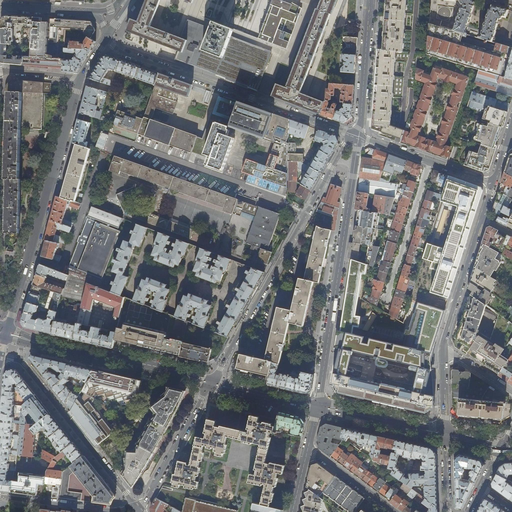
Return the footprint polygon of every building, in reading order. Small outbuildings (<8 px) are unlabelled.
[(246,86),(257,90),(271,54),(230,37),(233,30),(213,22),(211,30),(189,22),(183,39),(180,38),(150,26),(160,0),(183,0),(192,4),(193,0),(146,0),(143,10),(138,22),(133,20),(133,22),(128,32),(138,35),(162,44),(176,50),(178,51),(175,59),(178,60),(192,65),(205,70),(220,76),(235,82),(246,86)] [(261,39),(287,49),(289,44),(302,8),(280,0),(275,0),(268,20),(261,39)] [(307,109),(320,114),(324,102),(308,96),(300,93),(329,18),(335,0),(321,0),(317,13),(288,88),(276,84),(272,96),(274,97),(290,103),(304,108),(307,109)] [(428,36),(429,22),(431,0),(383,0),(383,5),(383,16),(381,16),(380,20),(380,24),(382,24),(380,44),(379,44),(378,44),(376,70),(374,105),(373,122),(372,125),(375,125),(374,130),(378,135),(388,138),(396,141),(400,143),(401,141),(404,131),(414,102),(413,101),(417,54),(426,54),(427,49),(428,36)] [(447,0),(456,1),(456,0),(459,0),(462,5),(463,4),(464,6),(462,8),(460,7),(453,30),(463,33),(463,35),(466,36),(475,6),(474,6),(475,2),(473,1),(474,0),(473,0),(447,0)] [(436,17),(451,21),(454,7),(438,5),(436,17)] [(480,38),(492,42),(498,23),(497,23),(499,18),(501,19),(502,18),(502,17),(503,16),(506,17),(509,10),(499,7),(496,6),(496,7),(492,6),(491,9),(489,9),(480,38)] [(14,16),(10,16),(10,17),(8,17),(8,16),(5,19),(6,20),(3,22),(2,21),(1,23),(1,25),(1,27),(5,27),(5,29),(3,29),(3,31),(4,38),(4,40),(2,40),(2,44),(7,45),(32,46),(32,57),(47,58),(47,54),(48,41),(50,22),(42,22),(43,18),(28,17),(14,16)] [(50,22),(48,41),(58,41),(59,36),(64,36),(65,29),(79,30),(82,21),(73,20),(56,19),(44,18),(43,18),(42,22),(50,22)] [(85,31),(85,35),(88,37),(90,38),(93,35),(96,30),(91,21),(85,21),(82,21),(79,30),(85,31)] [(507,52),(508,47),(496,43),(495,49),(494,51),(461,41),(463,35),(463,33),(453,30),(429,22),(428,36),(427,49),(426,54),(479,70),(499,77),(507,52)] [(66,39),(66,36),(65,44),(71,44),(70,48),(89,49),(91,50),(92,47),(96,42),(90,38),(88,37),(84,44),(81,44),(81,42),(70,41),(71,39),(66,39)] [(343,51),(342,54),(356,55),(357,45),(358,38),(354,37),(344,37),(343,39),(347,44),(347,48),(343,51)] [(86,58),(91,50),(89,49),(70,48),(70,49),(65,49),(64,56),(66,56),(66,52),(76,53),(77,53),(78,54),(76,54),(75,57),(83,62),(86,58)] [(23,57),(8,55),(0,54),(0,60),(2,63),(6,63),(17,65),(22,65),(23,57)] [(63,67),(64,59),(61,58),(61,59),(54,58),(54,56),(47,54),(47,58),(32,57),(23,56),(23,57),(22,65),(32,66),(52,68),(52,66),(63,67)] [(356,59),(356,55),(342,54),(340,54),(340,61),(345,60),(346,62),(346,64),(341,69),(341,72),(355,73),(356,65),(356,59)] [(103,56),(100,61),(98,64),(89,79),(111,86),(116,72),(121,60),(113,57),(107,55),(105,56),(103,56)] [(66,59),(66,56),(64,56),(64,59),(63,67),(63,72),(74,73),(78,71),(79,69),(81,66),(83,62),(75,57),(73,59),(73,61),(72,61),(72,60),(66,59)] [(130,63),(121,60),(116,72),(137,79),(141,67),(130,63)] [(150,70),(141,67),(137,79),(155,85),(159,73),(150,70)] [(439,152),(441,153),(441,155),(446,157),(447,156),(449,157),(450,152),(448,151),(450,147),(446,145),(444,147),(443,144),(445,143),(456,112),(455,111),(456,110),(457,108),(457,106),(456,105),(457,101),(458,101),(460,101),(461,98),(460,96),(462,96),(468,77),(442,68),(441,70),(433,67),(431,73),(416,68),(416,78),(426,82),(420,97),(421,99),(419,100),(417,106),(418,109),(416,109),(414,116),(415,118),(413,119),(410,125),(411,128),(412,128),(410,133),(408,134),(407,132),(404,131),(401,141),(406,142),(406,141),(409,142),(408,143),(413,145),(414,144),(416,145),(415,146),(423,148),(430,151),(431,150),(433,151),(433,152),(438,154),(439,152)] [(511,80),(504,78),(499,77),(479,70),(475,84),(511,96),(511,80)] [(221,170),(227,153),(229,153),(234,139),(233,139),(233,138),(230,137),(226,136),(229,127),(232,120),(225,118),(214,114),(213,113),(210,120),(212,121),(205,141),(197,138),(198,136),(158,122),(159,120),(155,119),(155,121),(152,120),(156,108),(173,114),(178,102),(176,102),(179,94),(187,97),(191,85),(180,81),(164,75),(159,73),(155,85),(143,119),(138,133),(138,134),(192,153),(192,152),(208,158),(205,165),(221,170)] [(22,92),(21,129),(42,130),(42,126),(43,108),(44,93),(51,94),(51,92),(51,83),(42,82),(26,81),(17,80),(15,80),(13,80),(12,81),(10,82),(8,83),(7,84),(6,87),(5,89),(5,100),(8,100),(8,92),(22,92)] [(328,101),(331,99),(332,96),(334,96),(335,88),(341,88),(341,91),(342,92),(342,94),(341,94),(341,95),(340,101),(338,100),(338,102),(340,102),(341,102),(344,103),(344,104),(353,104),(353,95),(354,85),(327,84),(325,100),(328,101)] [(87,86),(83,99),(80,113),(84,115),(100,119),(108,93),(87,86)] [(21,144),(21,129),(22,92),(8,92),(8,100),(8,112),(7,133),(7,159),(6,175),(6,179),(8,179),(7,196),(7,221),(6,233),(19,233),(20,213),(20,195),(21,181),(21,179),(20,179),(20,165),(21,144)] [(469,100),(508,112),(509,108),(510,104),(472,92),(469,100)] [(225,118),(232,99),(226,97),(225,100),(220,98),(214,114),(225,118)] [(251,106),(232,99),(225,118),(232,120),(229,127),(246,133),(264,139),(274,114),(263,110),(251,106)] [(329,102),(328,101),(325,100),(324,102),(320,114),(326,117),(334,119),(337,111),(335,110),(337,104),(335,103),(335,102),(333,103),(334,104),(333,104),(331,109),(329,107),(328,108),(327,107),(329,102)] [(508,112),(469,100),(467,107),(485,112),(482,121),(488,123),(502,127),(503,127),(505,119),(508,112)] [(352,112),(353,104),(344,104),(344,103),(341,102),(340,108),(342,108),(338,111),(337,110),(337,111),(334,119),(339,121),(343,123),(352,117),(352,113),(352,112)] [(138,133),(143,119),(127,113),(127,112),(121,110),(120,111),(119,110),(117,116),(115,123),(115,124),(115,125),(116,125),(138,133)] [(282,117),(274,114),(264,139),(274,143),(281,145),(282,141),(287,143),(289,136),(289,133),(289,119),(282,117)] [(71,143),(77,144),(87,147),(89,142),(86,141),(91,122),(83,120),(78,119),(75,130),(71,143)] [(307,126),(289,119),(289,133),(294,135),(294,136),(298,138),(299,137),(304,139),(309,126),(307,126)] [(502,127),(488,123),(487,127),(479,124),(478,131),(476,139),(477,140),(482,142),(481,144),(495,148),(497,140),(502,127)] [(322,145),(319,150),(330,156),(333,150),(335,148),(338,142),(336,136),(328,133),(318,129),(314,141),(315,142),(315,141),(320,143),(321,142),(323,143),(324,144),(323,146),(322,145)] [(286,143),(287,143),(282,141),(281,145),(274,143),(266,166),(247,160),(243,173),(287,189),(288,181),(288,161),(288,144),(286,143)] [(288,143),(288,144),(288,161),(301,162),(306,165),(308,162),(301,158),(303,155),(295,154),(295,143),(288,143)] [(90,148),(87,147),(77,144),(74,152),(69,171),(64,189),(61,198),(73,202),(73,200),(75,201),(90,148)] [(495,148),(481,144),(478,153),(469,150),(464,165),(466,166),(475,169),(477,170),(484,172),(490,169),(492,161),(496,149),(495,148)] [(319,150),(316,148),(315,150),(318,152),(315,159),(314,158),(312,160),(310,163),(308,162),(306,165),(321,173),(325,164),(330,156),(319,150)] [(363,158),(360,178),(380,181),(389,155),(382,152),(371,148),(368,155),(373,156),(373,157),(383,160),(382,161),(363,158)] [(267,266),(272,253),(268,252),(281,215),(114,155),(109,169),(119,172),(120,169),(224,206),(223,209),(232,212),(240,215),(241,210),(256,216),(246,244),(252,246),(251,250),(254,251),(255,247),(262,250),(257,262),(258,263),(257,265),(256,269),(264,272),(266,269),(267,266)] [(389,155),(380,181),(390,183),(393,175),(395,176),(396,171),(403,173),(404,170),(407,161),(399,158),(389,155)] [(321,173),(306,165),(301,162),(288,161),(288,181),(296,181),(296,170),(298,170),(298,171),(300,168),(300,167),(307,171),(307,172),(303,170),(301,173),(305,175),(300,183),(302,185),(311,190),(316,181),(321,173)] [(411,162),(407,161),(404,170),(411,173),(414,163),(411,162)] [(414,163),(411,173),(411,174),(418,176),(421,166),(414,163)] [(432,181),(439,183),(442,173),(437,172),(435,171),(432,181)] [(511,176),(504,172),(502,179),(501,183),(511,188),(511,185),(511,176)] [(445,174),(442,173),(439,183),(446,186),(449,176),(445,174)] [(449,176),(446,186),(441,201),(459,206),(445,247),(444,247),(444,248),(428,243),(426,250),(424,258),(433,261),(430,268),(438,270),(435,278),(433,277),(428,292),(449,298),(449,297),(452,288),(459,266),(465,246),(466,244),(471,227),(477,210),(483,191),(481,187),(474,185),(458,179),(457,179),(449,176)] [(380,181),(360,178),(359,185),(358,192),(369,194),(376,195),(396,198),(400,185),(390,183),(380,181)] [(296,181),(288,181),(287,189),(287,190),(295,192),(296,181)] [(414,189),(416,183),(409,181),(406,190),(413,192),(414,189)] [(511,188),(501,183),(499,188),(498,192),(506,196),(511,199),(511,188)] [(123,212),(125,212),(127,205),(128,205),(131,198),(130,198),(132,191),(133,192),(135,185),(132,184),(132,186),(118,191),(117,191),(116,195),(117,195),(123,210),(123,212)] [(331,230),(335,231),(340,202),(337,201),(340,192),(342,187),(332,184),(327,198),(324,197),(316,211),(317,212),(318,210),(332,215),(334,215),(331,230)] [(306,199),(311,190),(302,185),(297,194),(306,199)] [(413,192),(406,190),(404,197),(411,199),(412,196),(413,192)] [(428,195),(426,200),(432,202),(435,192),(429,191),(428,195)] [(369,194),(358,192),(357,199),(355,209),(359,210),(370,212),(371,208),(368,208),(367,206),(368,206),(369,194)] [(496,198),(495,201),(504,206),(511,209),(511,199),(506,196),(498,192),(496,198)] [(394,204),(396,198),(376,195),(373,212),(378,213),(390,215),(391,212),(394,204)] [(81,203),(75,201),(73,200),(73,202),(61,198),(57,196),(54,207),(50,220),(59,222),(59,223),(72,228),(74,223),(64,219),(65,214),(67,215),(68,212),(66,212),(68,205),(79,209),(81,203)] [(411,199),(404,197),(402,196),(402,198),(402,199),(401,202),(400,202),(399,205),(400,206),(408,209),(409,205),(411,199)] [(287,201),(300,209),(302,206),(287,198),(287,201)] [(436,203),(432,202),(426,200),(425,204),(424,208),(431,211),(433,211),(436,203)] [(501,212),(504,206),(495,201),(493,207),(492,211),(500,215),(501,212)] [(400,206),(394,204),(391,212),(406,216),(407,213),(408,209),(400,206)] [(511,214),(511,209),(504,206),(501,212),(511,217),(511,214)] [(95,218),(94,220),(118,230),(119,228),(120,228),(123,219),(93,207),(89,216),(95,218)] [(129,215),(189,239),(192,230),(132,207),(129,214),(129,215)] [(430,215),(431,211),(424,208),(422,213),(421,218),(427,220),(430,221),(432,215),(430,215)] [(377,229),(378,229),(379,226),(376,225),(378,213),(373,212),(370,212),(359,210),(358,214),(357,223),(356,225),(377,229)] [(391,212),(390,215),(395,217),(393,220),(395,221),(403,223),(405,220),(406,216),(391,212)] [(432,232),(441,235),(447,216),(438,213),(432,232)] [(506,220),(499,217),(498,218),(496,221),(497,222),(502,224),(506,226),(508,223),(510,219),(507,218),(506,220)] [(88,218),(70,266),(103,279),(121,232),(118,230),(94,220),(88,218)] [(425,228),(427,220),(421,218),(419,222),(418,226),(425,228)] [(59,222),(50,220),(49,226),(48,230),(45,240),(46,241),(44,247),(42,256),(54,259),(59,261),(60,261),(60,260),(62,256),(61,255),(61,256),(55,255),(57,249),(58,250),(60,243),(54,242),(54,240),(65,244),(67,239),(56,235),(58,228),(70,233),(72,228),(59,223),(59,222)] [(402,228),(403,223),(395,221),(392,230),(392,231),(400,233),(402,228)] [(125,240),(122,249),(119,248),(117,253),(120,254),(118,258),(116,257),(114,263),(116,264),(113,272),(119,274),(116,282),(113,281),(112,284),(114,285),(112,292),(122,296),(129,277),(124,275),(136,245),(140,247),(148,228),(138,224),(135,231),(133,230),(132,233),(134,234),(131,242),(125,240)] [(377,229),(356,225),(355,233),(354,243),(360,244),(369,245),(375,246),(377,229)] [(306,276),(305,279),(313,282),(319,283),(322,270),(325,255),(329,240),(331,230),(322,229),(317,226),(315,236),(313,246),(309,261),(306,276)] [(426,229),(425,228),(418,226),(417,231),(415,236),(421,238),(422,238),(423,233),(425,234),(426,229)] [(484,244),(490,247),(492,243),(489,242),(490,237),(494,238),(497,234),(499,230),(490,226),(487,228),(484,235),(482,243),(484,244)] [(399,237),(400,233),(392,231),(390,239),(398,241),(399,237)] [(152,258),(178,268),(184,255),(185,255),(189,244),(178,240),(177,244),(175,243),(173,248),(175,248),(174,250),(172,250),(171,251),(170,250),(170,252),(167,252),(169,248),(167,247),(167,245),(170,246),(171,242),(169,241),(171,237),(160,232),(155,244),(157,245),(152,258)] [(501,236),(497,234),(494,238),(492,243),(490,247),(496,251),(498,248),(500,249),(506,238),(501,236)] [(500,249),(504,251),(511,237),(509,236),(508,235),(506,238),(500,249)] [(418,247),(421,238),(415,236),(414,240),(412,245),(418,247)] [(511,237),(504,251),(502,254),(504,255),(511,259),(511,237)] [(388,241),(385,251),(387,251),(394,253),(395,249),(397,244),(388,241)] [(348,257),(352,259),(359,261),(360,256),(358,256),(360,244),(354,243),(350,242),(349,250),(348,257)] [(477,264),(476,267),(491,276),(500,261),(496,258),(499,253),(498,252),(496,251),(490,247),(484,244),(482,247),(484,248),(482,251),(480,254),(480,255),(480,256),(479,258),(477,261),(479,262),(478,264),(477,264)] [(374,267),(380,247),(375,246),(369,245),(366,264),(374,267)] [(415,257),(418,247),(412,245),(411,250),(409,255),(415,257)] [(194,274),(220,284),(226,271),(227,271),(231,260),(220,255),(215,270),(207,267),(212,253),(201,248),(197,260),(199,261),(194,274)] [(393,258),(394,253),(387,251),(385,258),(386,258),(385,261),(391,263),(393,258)] [(496,258),(500,261),(501,261),(504,255),(502,254),(499,253),(496,258)] [(418,257),(415,257),(409,255),(408,259),(406,264),(414,267),(418,257)] [(364,263),(359,261),(352,259),(351,268),(343,319),(342,324),(341,331),(338,330),(337,340),(336,340),(336,344),(335,347),(340,348),(354,351),(375,356),(375,359),(378,359),(379,357),(409,365),(431,370),(432,370),(431,364),(431,361),(431,358),(431,354),(433,347),(442,319),(443,315),(417,307),(409,330),(407,330),(405,335),(420,339),(417,349),(352,334),(354,326),(359,327),(361,317),(355,316),(364,263)] [(391,263),(385,261),(381,260),(380,263),(382,264),(380,270),(388,273),(389,268),(391,263)] [(38,268),(36,274),(47,278),(48,274),(67,281),(69,275),(66,274),(65,274),(40,264),(39,264),(38,268)] [(403,275),(412,278),(413,274),(411,273),(412,271),(414,272),(415,267),(414,267),(406,264),(405,268),(403,275)] [(68,269),(65,274),(66,274),(69,275),(88,282),(82,308),(79,319),(78,323),(82,324),(85,325),(88,326),(95,299),(96,299),(101,302),(117,308),(115,317),(121,318),(126,297),(122,296),(112,292),(100,287),(103,279),(70,266),(69,265),(68,269)] [(472,273),(470,279),(476,283),(482,287),(491,293),(492,293),(494,289),(493,288),(496,283),(494,282),(496,279),(491,276),(476,267),(474,266),(472,273)] [(246,306),(265,272),(264,272),(256,269),(252,268),(251,270),(249,269),(248,271),(247,270),(246,273),(249,274),(241,289),(238,288),(237,289),(238,290),(237,292),(238,293),(235,300),(233,304),(231,303),(230,305),(229,304),(228,305),(231,307),(223,322),(220,320),(218,322),(220,323),(219,325),(220,326),(216,332),(228,337),(241,315),(241,314),(246,306)] [(388,273),(380,270),(377,280),(385,282),(386,277),(388,273)] [(46,282),(47,278),(36,274),(35,279),(33,284),(63,294),(65,288),(46,282)] [(412,278),(403,275),(402,279),(400,282),(401,282),(408,284),(409,281),(411,281),(412,278)] [(151,294),(152,291),(155,292),(154,295),(156,296),(155,298),(153,298),(152,302),(154,303),(152,307),(155,309),(163,311),(167,300),(166,299),(171,286),(145,276),(140,289),(138,288),(133,300),(145,304),(146,300),(148,301),(150,296),(148,296),(149,294),(151,294)] [(295,297),(292,310),(289,323),(303,326),(304,323),(305,316),(307,308),(312,289),(313,282),(305,279),(300,278),(298,284),(295,297)] [(385,282),(377,280),(375,279),(373,285),(374,285),(373,289),(374,289),(382,292),(383,287),(385,282)] [(486,305),(491,297),(490,296),(491,294),(491,293),(482,287),(480,290),(474,286),(476,283),(470,279),(469,285),(466,292),(471,294),(472,295),(471,295),(486,305)] [(409,285),(408,284),(401,282),(399,286),(398,290),(407,292),(409,285)] [(63,294),(33,284),(32,287),(30,292),(27,302),(47,309),(50,310),(57,312),(63,294)] [(381,294),(382,292),(374,289),(372,294),(366,292),(365,294),(368,295),(379,299),(381,294)] [(405,299),(407,292),(398,290),(397,292),(396,296),(405,299)] [(194,306),(197,308),(196,311),(198,312),(197,314),(195,314),(193,318),(195,319),(193,323),(204,328),(209,316),(208,315),(213,302),(186,291),(181,305),(179,304),(175,316),(186,320),(187,316),(190,317),(191,312),(189,311),(190,309),(192,310),(194,306)] [(486,305),(471,295),(472,295),(471,294),(468,303),(464,315),(459,333),(457,339),(470,348),(471,348),(478,337),(476,336),(486,305)] [(378,302),(379,299),(368,295),(368,297),(371,298),(370,301),(377,305),(378,302)] [(402,306),(405,299),(396,296),(395,300),(393,305),(402,308),(403,309),(404,306),(402,306)] [(115,339),(115,340),(144,346),(182,355),(185,343),(190,322),(186,320),(175,316),(173,315),(168,334),(149,330),(155,309),(152,307),(145,304),(133,300),(132,300),(124,328),(118,327),(117,333),(115,339)] [(24,327),(31,329),(30,330),(35,332),(35,330),(40,331),(52,334),(56,318),(57,312),(50,310),(48,320),(47,320),(45,320),(45,319),(39,318),(38,318),(38,320),(35,319),(35,315),(34,314),(35,312),(37,311),(38,309),(46,312),(47,309),(27,302),(27,303),(24,311),(23,316),(21,321),(21,322),(24,327)] [(398,319),(402,308),(393,305),(392,309),(391,314),(398,319)] [(79,319),(82,308),(75,306),(75,308),(69,306),(67,312),(69,313),(74,314),(76,314),(75,318),(79,319)] [(267,354),(265,360),(273,362),(279,365),(289,323),(292,310),(278,307),(277,309),(274,322),(270,340),(267,354)] [(367,317),(395,332),(399,324),(372,309),(367,317)] [(60,320),(56,318),(52,334),(63,336),(74,339),(77,327),(66,324),(66,321),(62,320),(61,321),(60,320)] [(81,328),(82,324),(78,323),(77,327),(74,339),(77,340),(88,342),(93,343),(97,328),(88,326),(85,325),(85,327),(90,328),(90,330),(88,330),(88,331),(86,330),(86,329),(84,329),(84,330),(82,330),(81,328)] [(104,333),(103,335),(101,335),(100,333),(101,329),(97,328),(93,343),(105,346),(113,348),(114,342),(115,339),(117,333),(112,331),(111,336),(109,337),(110,334),(109,334),(107,333),(107,335),(105,335),(106,334),(104,333)] [(481,332),(478,337),(471,348),(472,349),(474,350),(473,351),(485,359),(482,363),(492,369),(499,374),(504,367),(509,360),(501,355),(505,349),(496,343),(481,332)] [(212,349),(185,343),(182,355),(196,358),(209,361),(212,349)] [(431,370),(409,365),(408,369),(414,371),(414,370),(418,370),(413,391),(347,376),(354,351),(340,348),(337,362),(334,373),(333,378),(333,383),(335,384),(340,385),(339,392),(349,394),(372,399),(376,401),(387,403),(398,406),(410,408),(421,411),(426,412),(428,406),(434,406),(434,403),(434,401),(434,396),(425,394),(427,388),(430,371),(431,370)] [(273,362),(265,360),(240,354),(239,359),(237,368),(241,369),(261,374),(270,376),(273,362)] [(52,367),(53,360),(40,357),(32,355),(30,358),(44,375),(48,380),(53,387),(65,378),(60,375),(59,377),(57,376),(57,375),(49,370),(49,368),(49,367),(52,367)] [(60,361),(53,360),(52,367),(59,371),(60,371),(61,371),(62,372),(60,375),(65,378),(69,363),(60,361)] [(283,366),(279,365),(273,362),(270,376),(268,384),(276,386),(286,388),(289,375),(281,373),(280,375),(278,375),(277,373),(279,367),(283,368),(283,366)] [(80,366),(69,363),(65,378),(68,379),(70,376),(77,377),(81,379),(79,382),(80,383),(80,384),(76,381),(74,384),(76,385),(83,389),(93,369),(80,366)] [(511,374),(511,372),(504,367),(499,374),(498,375),(502,378),(507,381),(511,374)] [(500,422),(501,420),(510,415),(509,415),(511,412),(511,407),(511,403),(508,403),(509,397),(505,395),(491,385),(483,380),(482,382),(475,381),(475,375),(470,372),(465,369),(456,368),(452,370),(452,376),(452,381),(453,409),(460,416),(467,417),(480,418),(492,419),(492,421),(495,422),(500,422)] [(5,372),(4,378),(3,388),(3,391),(2,404),(14,405),(15,395),(14,395),(15,391),(19,391),(19,392),(21,394),(20,395),(26,402),(35,395),(19,374),(16,370),(13,369),(10,369),(8,370),(5,372)] [(79,395),(71,410),(73,413),(85,428),(91,435),(96,441),(98,444),(119,428),(115,422),(109,427),(91,405),(96,396),(97,395),(98,396),(105,393),(107,397),(114,395),(116,399),(123,397),(125,400),(133,398),(138,399),(142,380),(129,377),(115,374),(105,372),(93,369),(83,389),(81,391),(85,393),(82,397),(79,395)] [(296,377),(289,375),(286,388),(297,391),(306,393),(311,390),(314,375),(309,374),(297,371),(296,373),(300,374),(299,378),(297,378),(296,377)] [(69,380),(68,379),(65,378),(53,387),(60,395),(66,403),(72,392),(72,391),(70,390),(66,385),(65,385),(65,384),(69,380)] [(122,474),(132,486),(132,485),(134,485),(140,477),(145,470),(146,468),(155,453),(161,441),(171,423),(177,413),(183,400),(186,391),(176,388),(168,386),(166,392),(162,395),(163,397),(154,405),(160,413),(158,416),(151,421),(149,426),(136,449),(136,452),(135,451),(133,451),(133,450),(126,450),(125,466),(125,468),(126,468),(125,471),(122,474)] [(77,395),(72,392),(66,403),(67,405),(71,410),(79,395),(81,392),(79,392),(77,395)] [(35,395),(26,402),(24,404),(23,411),(25,409),(31,416),(26,420),(27,424),(35,425),(50,413),(47,409),(40,401),(35,395)] [(2,404),(1,413),(0,419),(0,421),(14,423),(20,423),(27,424),(26,420),(23,411),(24,404),(22,406),(21,406),(15,405),(14,405),(2,404)] [(275,430),(277,421),(265,418),(260,417),(251,415),(230,410),(216,407),(216,409),(210,408),(209,414),(207,424),(205,433),(206,433),(205,438),(197,436),(192,457),(190,465),(187,464),(187,462),(179,460),(174,480),(173,486),(179,488),(180,484),(185,485),(185,487),(194,489),(194,487),(197,488),(199,482),(196,481),(197,476),(199,476),(201,467),(199,467),(200,461),(202,461),(204,453),(202,452),(204,445),(207,446),(207,448),(212,449),(212,447),(215,448),(214,451),(217,451),(216,455),(223,456),(223,453),(225,453),(227,445),(225,444),(227,436),(244,440),(243,442),(252,444),(252,442),(261,444),(255,469),(257,470),(255,475),(250,474),(248,482),(262,485),(263,484),(266,484),(261,504),(270,506),(271,501),(273,502),(273,499),(275,493),(273,493),(275,486),(276,487),(278,478),(277,478),(278,473),(283,474),(283,471),(285,465),(271,462),(271,464),(265,463),(270,444),(271,437),(270,437),(271,432),(277,433),(278,431),(275,430)] [(278,417),(277,421),(275,430),(278,431),(281,432),(283,427),(288,429),(288,427),(291,428),(290,434),(302,437),(302,436),(305,423),(302,418),(293,416),(279,412),(278,417)] [(35,425),(27,424),(20,423),(20,425),(19,430),(19,435),(18,439),(18,443),(17,449),(17,451),(17,455),(33,457),(35,434),(43,428),(44,429),(47,427),(48,429),(47,430),(46,429),(45,431),(50,437),(62,428),(56,421),(50,413),(35,425)] [(0,437),(12,438),(18,439),(19,435),(12,434),(13,432),(11,432),(11,430),(12,430),(13,429),(14,423),(0,421),(0,437)] [(342,436),(344,428),(334,425),(326,423),(321,427),(319,434),(317,442),(319,448),(330,457),(332,455),(338,447),(340,444),(331,442),(332,437),(343,440),(344,438),(342,436)] [(62,428),(50,437),(53,442),(52,443),(53,444),(52,444),(57,450),(59,449),(61,452),(64,450),(73,443),(71,440),(67,435),(62,428)] [(353,430),(344,428),(342,436),(344,438),(347,440),(350,436),(352,437),(352,438),(354,439),(354,440),(357,441),(358,442),(358,444),(360,445),(363,432),(353,430)] [(363,432),(360,445),(364,446),(363,448),(365,449),(365,447),(369,447),(369,444),(372,445),(370,457),(374,460),(379,436),(371,434),(363,432)] [(393,449),(395,440),(387,438),(379,436),(374,460),(378,464),(379,463),(389,465),(392,456),(381,453),(382,447),(387,448),(386,450),(388,450),(388,451),(391,451),(390,452),(392,453),(393,452),(393,449)] [(12,438),(0,437),(0,453),(17,455),(17,451),(11,450),(11,448),(9,447),(9,446),(11,446),(11,445),(12,438)] [(404,442),(395,440),(393,449),(398,450),(397,453),(393,452),(392,453),(392,456),(389,465),(389,468),(393,469),(393,472),(392,473),(393,474),(398,478),(401,480),(404,476),(405,474),(399,469),(400,469),(397,466),(399,455),(401,455),(403,455),(403,457),(408,458),(407,462),(408,462),(406,469),(408,470),(409,468),(410,465),(415,444),(414,444),(415,442),(407,441),(407,442),(404,442)] [(73,443),(64,450),(73,463),(83,455),(78,449),(73,443)] [(423,446),(415,444),(410,465),(412,466),(414,459),(416,459),(417,458),(421,459),(421,457),(422,458),(424,460),(424,461),(423,462),(423,465),(421,465),(421,470),(425,470),(436,469),(436,460),(435,453),(432,448),(423,446)] [(341,449),(338,447),(332,455),(334,457),(338,459),(343,452),(345,450),(342,448),(341,449)] [(42,458),(51,462),(52,460),(54,458),(55,457),(43,450),(42,458)] [(349,456),(343,452),(338,459),(340,461),(344,464),(349,456)] [(17,455),(0,453),(0,469),(8,470),(14,471),(15,471),(16,467),(9,466),(9,464),(8,463),(8,462),(9,462),(10,460),(16,461),(17,455)] [(350,468),(357,458),(351,453),(349,456),(344,464),(346,466),(350,468)] [(467,468),(470,457),(464,455),(459,454),(454,458),(455,467),(455,478),(461,478),(461,477),(462,477),(463,472),(463,471),(464,470),(464,469),(463,468),(464,467),(467,468)] [(83,455),(73,463),(63,471),(62,479),(59,498),(68,499),(81,500),(82,493),(67,491),(70,474),(75,470),(94,496),(94,502),(102,503),(110,504),(111,501),(113,498),(115,496),(112,492),(101,477),(89,463),(83,455)] [(357,458),(350,468),(353,471),(356,473),(363,463),(364,461),(358,457),(357,458)] [(471,476),(471,477),(468,476),(467,479),(469,480),(475,483),(480,474),(480,473),(484,465),(481,460),(473,458),(470,457),(467,468),(471,469),(471,470),(470,471),(469,472),(469,473),(470,474),(470,475),(471,476)] [(380,465),(378,464),(374,460),(371,464),(378,468),(380,465)] [(510,474),(511,474),(511,462),(505,463),(500,467),(496,474),(506,479),(511,482),(511,479),(508,477),(508,475),(510,474)] [(306,487),(309,489),(320,497),(335,476),(325,469),(317,463),(316,463),(314,464),(312,465),(311,465),(306,487)] [(363,463),(356,473),(359,475),(362,477),(367,470),(369,467),(363,463)] [(8,470),(0,469),(0,490),(11,492),(13,481),(7,480),(8,470)] [(436,469),(425,470),(425,474),(425,475),(422,475),(422,474),(420,474),(420,473),(409,473),(409,478),(407,478),(404,476),(401,480),(404,482),(412,488),(413,486),(421,486),(421,484),(424,483),(425,486),(436,485),(436,477),(436,469)] [(46,471),(46,476),(45,477),(62,479),(63,471),(52,470),(47,470),(46,471)] [(373,474),(367,470),(362,477),(364,479),(368,482),(373,474)] [(45,477),(46,476),(20,473),(19,481),(13,481),(11,492),(28,494),(37,495),(39,484),(44,484),(44,483),(45,477)] [(379,479),(373,474),(368,482),(370,483),(374,486),(379,479)] [(511,486),(505,481),(506,479),(496,474),(494,479),(492,483),(492,487),(499,492),(509,499),(511,494),(511,486)] [(382,475),(379,479),(374,486),(376,488),(380,491),(385,484),(387,481),(385,479),(386,478),(382,475)] [(335,476),(320,497),(323,499),(341,511),(354,511),(365,498),(350,487),(335,476)] [(62,479),(45,477),(44,483),(57,485),(57,487),(53,486),(52,497),(59,498),(62,479)] [(461,481),(461,478),(455,478),(455,492),(456,507),(462,508),(469,494),(475,483),(469,480),(468,482),(466,482),(465,482),(463,482),(463,481),(461,481)] [(413,488),(412,488),(404,482),(400,488),(408,494),(413,488)] [(389,487),(385,484),(380,491),(382,493),(386,495),(392,487),(390,485),(389,487)] [(388,497),(388,500),(390,502),(396,494),(399,490),(394,486),(396,485),(394,484),(392,487),(386,495),(388,497)] [(436,485),(425,486),(425,493),(426,493),(425,494),(425,495),(425,496),(424,497),(426,498),(437,506),(437,493),(436,485)] [(414,490),(413,488),(408,494),(408,495),(413,498),(418,492),(414,490)] [(320,511),(323,499),(320,497),(309,489),(309,490),(305,492),(307,497),(306,498),(303,499),(305,504),(301,506),(304,511),(301,511),(320,511)] [(418,492),(413,498),(420,503),(419,505),(418,504),(416,507),(416,508),(415,509),(413,508),(412,510),(410,508),(411,506),(409,504),(407,506),(403,511),(404,511),(415,511),(417,510),(418,508),(426,498),(424,497),(422,495),(418,492)] [(402,499),(396,494),(390,502),(395,505),(398,507),(402,501),(405,497),(404,496),(402,499)] [(181,511),(237,511),(238,510),(216,505),(217,503),(201,499),(201,502),(196,501),(196,500),(186,497),(184,504),(181,511)] [(151,510),(154,511),(163,511),(167,504),(156,498),(151,508),(151,510)] [(437,511),(437,506),(426,498),(418,508),(420,509),(420,508),(421,509),(422,507),(422,506),(424,504),(429,508),(429,509),(427,511),(420,511),(417,510),(415,511),(437,511)] [(493,503),(492,502),(487,498),(483,499),(480,507),(476,511),(500,511),(502,509),(493,503)] [(405,503),(402,501),(398,507),(400,509),(403,511),(407,506),(404,504),(405,503)] [(283,511),(284,510),(270,506),(261,504),(254,503),(251,511),(283,511)]
